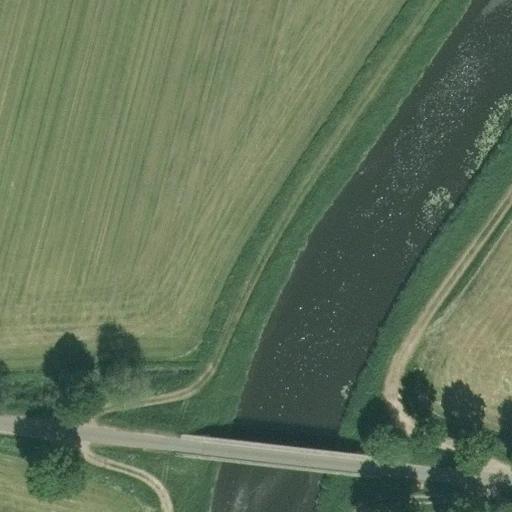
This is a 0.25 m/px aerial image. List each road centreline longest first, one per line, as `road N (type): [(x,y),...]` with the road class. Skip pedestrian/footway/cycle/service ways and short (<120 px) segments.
road 1 (track): [(158,511),(160,500),(113,468),(60,455),(59,416),(185,396),(311,164),(424,0)]
road 2 (residential): [(511,478),(0,438)]
